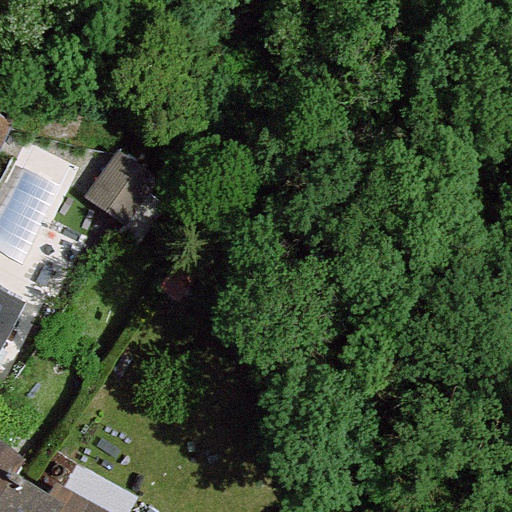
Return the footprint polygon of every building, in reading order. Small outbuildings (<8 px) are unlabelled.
[(11,133),(0,128),(0,157),(3,155),(11,133)] [(126,160),(113,179),(147,200),(159,184),(126,160)] [(147,200),(113,179),(96,203),(129,228),(147,200)] [(0,290),(0,362),(28,304),(0,290)] [(0,500),(12,481),(21,468),(0,453),(0,500)] [(0,511),(46,511),(48,511),(15,491),(19,486),(12,481),(0,500),(0,511)] [(81,511),(55,497),(48,511),(46,511),(81,511)]
